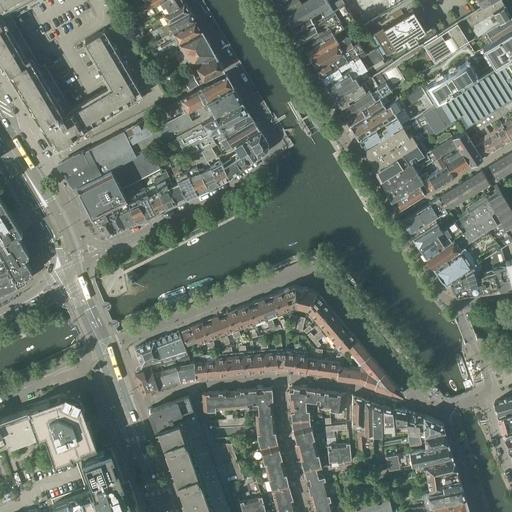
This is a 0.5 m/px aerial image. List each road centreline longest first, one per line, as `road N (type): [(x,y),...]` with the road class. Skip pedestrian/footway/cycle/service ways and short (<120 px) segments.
road 1 (residential): [(103,347),(303,270),(319,275),(425,399)]
road 2 (residential): [(190,0),(274,138),(273,153),(225,191),(115,244)]
road 3 (residential): [(124,408),(179,388),(275,375),(405,405)]
road 4 (unclassified): [(393,217),(262,0)]
road 5 (unclassified): [(511,295),(456,303),(443,297),(393,217)]
road 6 (residential): [(393,217),(511,145)]
road 7 (residential): [(511,469),(485,394),(439,410)]
